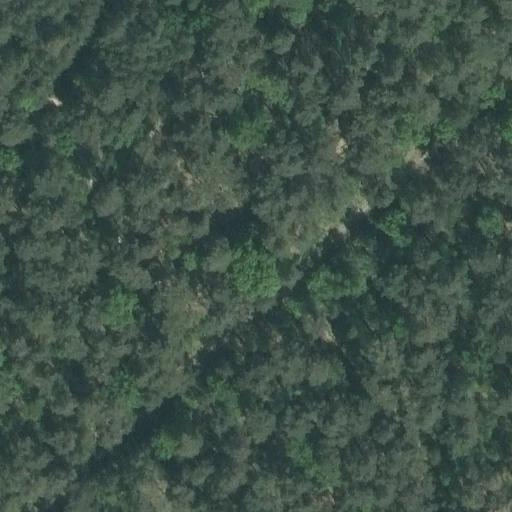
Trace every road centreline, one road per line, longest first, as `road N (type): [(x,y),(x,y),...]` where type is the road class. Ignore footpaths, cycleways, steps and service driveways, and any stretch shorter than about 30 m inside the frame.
road 1 (unknown): [(22,511),(511,75)]
road 2 (track): [(0,131),(37,87),(88,0)]
